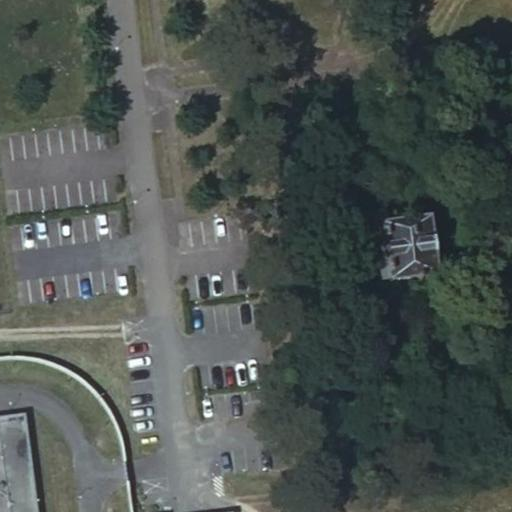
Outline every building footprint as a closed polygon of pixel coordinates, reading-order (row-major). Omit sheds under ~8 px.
[(386,291),(433,284),(425,225),(377,233),(380,252),(376,258),(377,264),(382,268),(375,269),(377,279),(384,278),(386,291)] [(354,261),(334,264),(337,291),(331,292),(334,308),(339,308),(359,305),(354,261)] [(349,351),(361,349),(359,338),(348,339),(349,351)] [(351,390),(349,377),(330,379),(332,392),(351,390)] [(34,511),(23,424),(0,427),(0,511),(34,511)]
